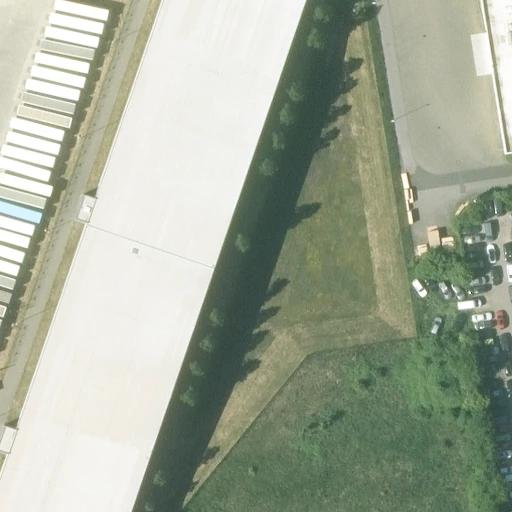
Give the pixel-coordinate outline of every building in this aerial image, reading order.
[(164,0),(96,202),(82,198),(74,220),(88,225),(17,433),(4,429),(0,439),(0,453),(8,456),(0,480),(0,511),(130,511),(305,0),(164,0)] [(511,0),(480,0),(485,35),(470,37),(476,78),(492,76),(504,155),(511,154),(511,0)] [(44,155),(30,153),(28,162),(57,167),(61,146),(47,143),(44,155)] [(35,226),(42,200),(0,190),(0,240),(17,244),(19,234),(36,238),(39,226),(35,226)] [(0,323),(12,279),(0,275),(0,323)]
